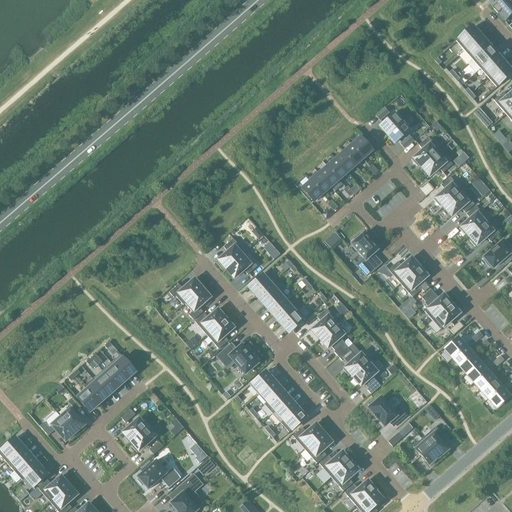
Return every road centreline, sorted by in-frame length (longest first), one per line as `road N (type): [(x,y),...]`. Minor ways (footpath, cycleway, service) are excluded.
road 1 (secondary): [(0,223),(259,0)]
road 2 (residential): [(511,423),(414,509)]
road 3 (residential): [(283,353),(203,259)]
road 4 (residential): [(330,420),(414,509)]
road 5 (residential): [(354,203),(395,168),(418,196),(394,216)]
